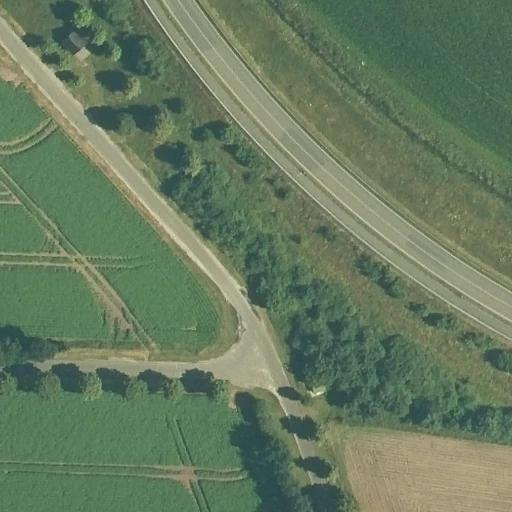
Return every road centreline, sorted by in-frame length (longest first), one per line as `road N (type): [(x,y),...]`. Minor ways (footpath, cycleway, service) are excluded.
road 1 (tertiary): [(511,303),(414,242),(343,185),(280,126),(179,0)]
road 2 (residential): [(0,29),(236,298),(272,376)]
road 3 (unclassified): [(0,367),(272,376)]
road 4 (residential): [(272,376),(326,511)]
